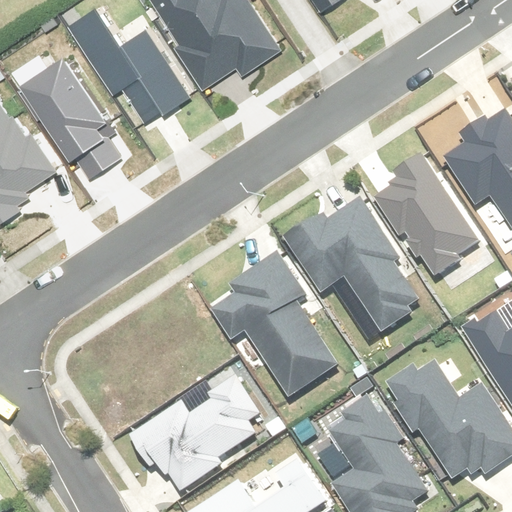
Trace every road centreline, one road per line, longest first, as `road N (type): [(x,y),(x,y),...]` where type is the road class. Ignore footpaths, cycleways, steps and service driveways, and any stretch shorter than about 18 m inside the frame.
road 1 (residential): [(0,334),(503,0)]
road 2 (residential): [(0,354),(102,511)]
